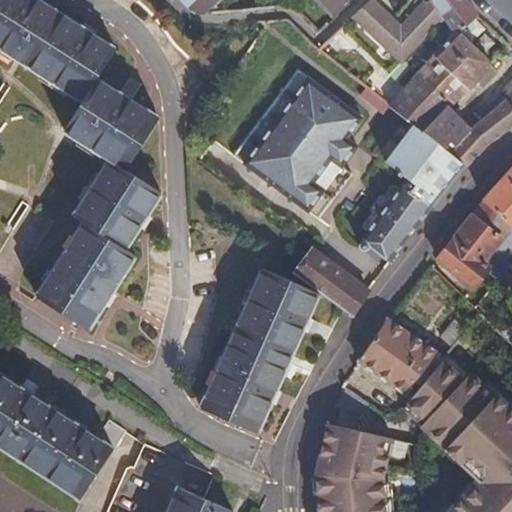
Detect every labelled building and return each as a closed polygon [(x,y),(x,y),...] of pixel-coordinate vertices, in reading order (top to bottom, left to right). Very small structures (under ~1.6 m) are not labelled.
[(51,1),(50,0),(0,0),(0,40),(89,100),(71,128),(114,158),(77,213),(88,220),(38,294),(84,325),(89,329),(105,305),(113,293),(137,257),(127,250),(142,227),(149,217),(165,193),(131,169),(165,120),(138,101),(128,94),(106,79),(125,51),(104,36),(94,29),(51,1)] [(211,0),(177,0),(189,12),(195,14),(198,14),(213,2),(211,0)] [(317,0),(334,19),(351,4),(354,0),(317,0)] [(369,0),(358,11),(353,16),(401,60),(434,24),(444,31),(450,25),(431,0),(426,0),(401,26),(373,0),(369,0)] [(431,0),(450,25),(456,33),(457,34),(477,17),(465,0),(431,0)] [(227,23),(227,36),(247,36),(255,21),(227,23)] [(97,25),(94,29),(104,36),(107,32),(97,25)] [(456,33),(391,106),(395,109),(411,121),(425,132),(448,109),(450,110),(477,82),(490,67),(492,66),(457,34),(456,33)] [(490,67),(477,82),(482,87),(496,73),(490,67)] [(333,158),(350,138),(366,118),(301,68),(235,154),(320,218),(354,174),(344,166),(333,158)] [(511,93),(511,81),(471,132),(471,133),(506,100),(511,93)] [(130,90),(128,94),(138,101),(141,97),(130,90)] [(511,107),(506,100),(471,133),(456,148),(450,143),(445,148),(469,167),(494,142),(511,130),(511,107)] [(471,132),(450,110),(448,109),(425,132),(445,148),(450,143),(456,148),(471,133),(471,132)] [(434,209),(469,167),(445,148),(425,132),(411,121),(406,128),(402,126),(381,153),(388,159),(387,162),(399,171),(397,175),(402,177),(403,175),(411,180),(407,186),(405,185),(401,190),(367,233),(361,241),(363,242),(369,247),(390,264),(433,208),(434,209)] [(333,158),(344,166),(361,145),(350,138),(333,158)] [(511,167),(484,200),(510,225),(511,226),(511,167)] [(367,233),(401,190),(397,187),(393,187),(387,196),(388,200),(379,199),(370,209),(376,217),(370,217),(363,226),(367,233)] [(471,215),(500,238),(510,225),(484,200),(471,215)] [(457,233),(437,258),(474,287),(486,272),(497,280),(502,275),(483,260),(500,238),(471,215),(457,233)] [(149,217),(142,227),(145,229),(152,219),(149,217)] [(365,252),(369,247),(363,242),(359,247),(365,252)] [(368,291),(316,252),(297,277),(351,318),(353,319),(371,293),(368,291)] [(264,406),(268,397),(317,295),(262,268),(195,403),(249,430),(251,432),(256,422),(264,406)] [(113,293),(105,305),(109,306),(117,295),(113,293)] [(511,511),(511,343),(480,314),(406,403),(424,419),(419,425),(457,459),(462,454),(483,472),(448,511),(388,511),(380,481),(398,446),(326,426),(315,476),(317,511),(511,511)] [(421,384),(426,378),(421,373),(438,353),(388,320),(387,319),(358,360),(405,392),(415,380),(420,385),(421,384)] [(0,448),(89,509),(123,459),(0,375),(0,448)] [(173,511),(235,511),(183,489),(173,511)]
